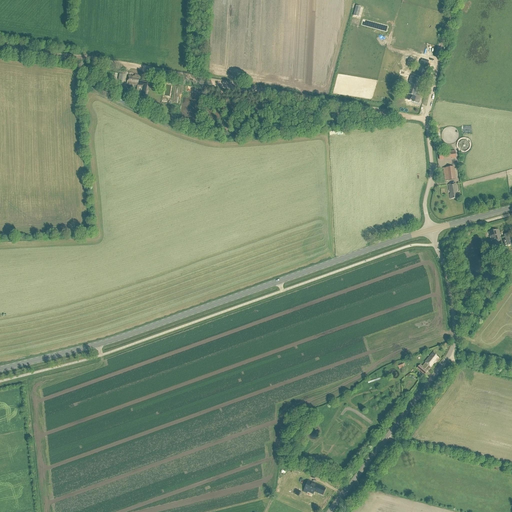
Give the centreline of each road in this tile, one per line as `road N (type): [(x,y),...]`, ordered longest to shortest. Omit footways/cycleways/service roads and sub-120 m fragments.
road 1 (secondary): [(0,369),(110,341),(430,230)]
road 2 (track): [(426,119),(0,46)]
road 3 (unclassified): [(329,511),(452,349),(450,291),(430,230)]
road 4 (unclassified): [(430,230),(426,112),(435,71)]
road 5 (track): [(387,437),(511,470)]
